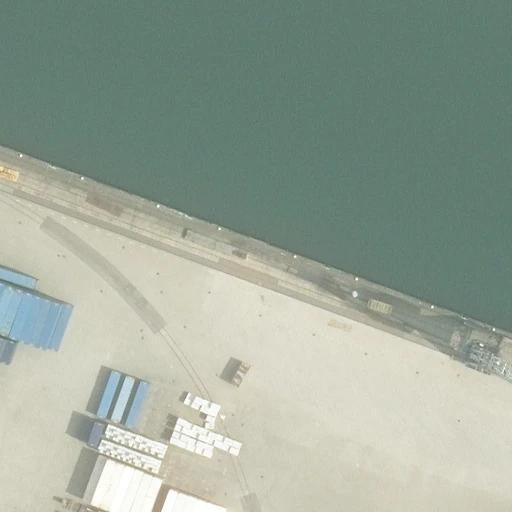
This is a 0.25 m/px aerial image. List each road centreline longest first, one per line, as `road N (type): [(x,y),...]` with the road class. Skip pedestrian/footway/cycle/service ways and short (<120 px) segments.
road 1 (unknown): [(127,270),(73,306),(45,338),(0,440)]
road 2 (unknown): [(324,353),(127,270)]
road 3 (unknown): [(324,353),(511,406)]
road 4 (unknown): [(267,511),(324,353)]
road 5 (unknown): [(127,270),(0,226)]
